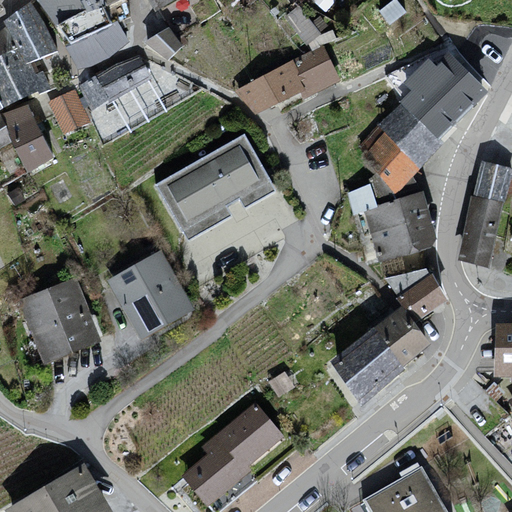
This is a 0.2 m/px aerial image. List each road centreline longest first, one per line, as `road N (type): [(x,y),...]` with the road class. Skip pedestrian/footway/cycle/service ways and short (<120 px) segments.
road 1 (residential): [(86,444),(104,417),(277,279),(306,242),(308,210),(275,135),(242,103),(148,53),(139,43),(135,0)]
road 2 (residential): [(474,317),(447,370),(422,397),(381,420),(272,511)]
road 3 (residential): [(511,67),(468,152),(451,216),(456,277),(474,317)]
